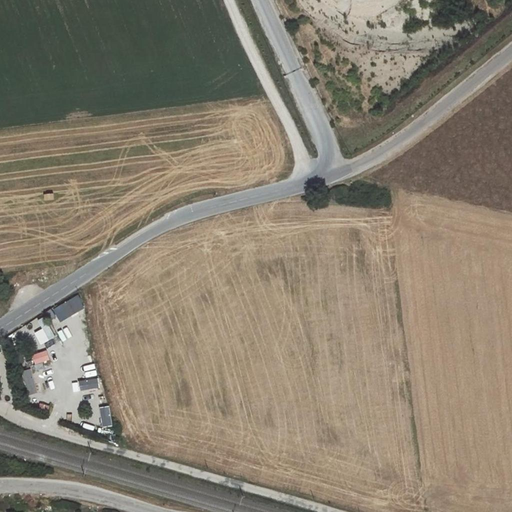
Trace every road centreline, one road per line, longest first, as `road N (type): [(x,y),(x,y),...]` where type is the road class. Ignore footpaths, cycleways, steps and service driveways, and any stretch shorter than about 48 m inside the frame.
road 1 (unclassified): [(0,328),(141,235),(210,204),(339,172)]
road 2 (track): [(0,405),(69,436),(330,511)]
road 3 (unclassified): [(511,49),(413,131),(339,172)]
road 4 (track): [(305,184),(296,140),(226,0)]
road 5 (unclassified): [(160,511),(98,493),(0,486)]
